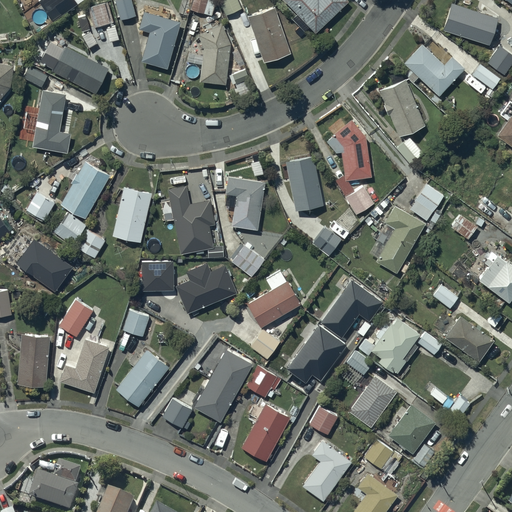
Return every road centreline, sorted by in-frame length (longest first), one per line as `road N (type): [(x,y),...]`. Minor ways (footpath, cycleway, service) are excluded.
road 1 (residential): [(394,0),(360,46),(292,106),(221,132),(146,123)]
road 2 (residential): [(264,511),(178,461),(97,432),(37,426),(0,443)]
